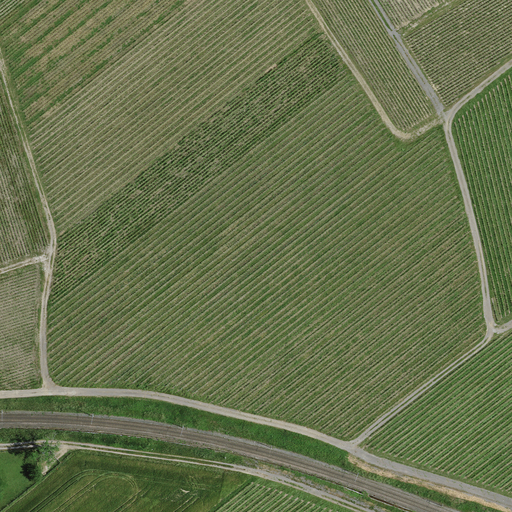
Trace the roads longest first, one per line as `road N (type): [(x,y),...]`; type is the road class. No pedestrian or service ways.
road 1 (track): [(511,504),(309,433),(181,400),(137,392),(0,393)]
road 2 (track): [(0,447),(59,443),(224,464),(366,511)]
road 3 (track): [(0,65),(52,228),(42,354),(51,392)]
road 4 (track): [(511,62),(445,117),(492,329),(511,322)]
road 5 (track): [(309,0),(400,134),(412,136),(445,117)]
road 6 (track): [(492,329),(346,448)]
